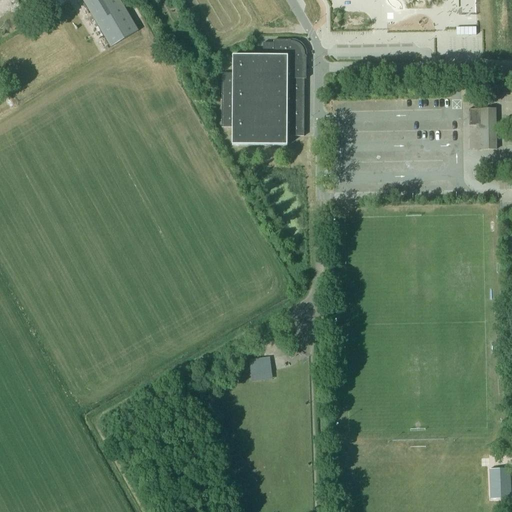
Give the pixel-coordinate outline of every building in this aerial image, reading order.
[(119,0),(83,0),(112,48),(138,32),(119,0)] [(33,16),(36,21),(42,18),(39,12),(33,16)] [(457,28),(457,36),(477,36),(477,32),(476,27),(457,28)] [(292,42),(291,42),(291,41),(274,41),(274,44),(263,44),(263,56),(233,56),(233,74),(222,74),(222,128),(233,128),(232,146),(287,146),(287,137),(304,137),(304,80),(306,80),(306,57),(305,57),(305,55),(305,54),(305,53),(304,51),(303,49),(302,48),(302,47),(301,46),(300,45),(299,44),(297,44),(296,43),(295,43),(293,42),(292,42)] [(470,126),(477,126),(477,135),(482,135),(482,150),(497,150),(496,109),(470,110),(470,126)] [(252,380),(273,378),(271,356),(250,359),(252,380)] [(511,493),(511,463),(493,463),(493,493),(511,493)]
